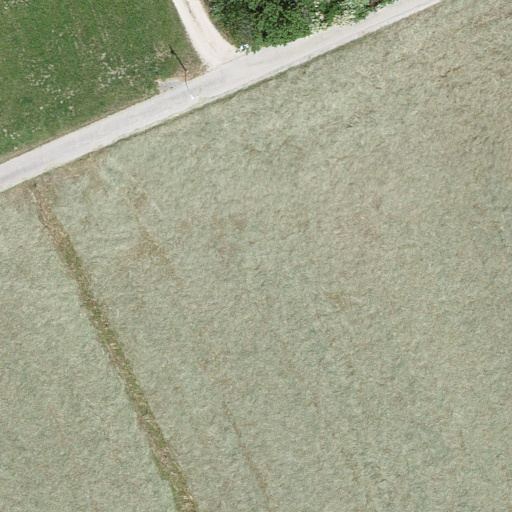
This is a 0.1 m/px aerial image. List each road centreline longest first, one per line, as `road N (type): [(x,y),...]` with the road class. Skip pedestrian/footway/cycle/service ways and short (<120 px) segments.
road 1 (unclassified): [(0,180),(242,71)]
road 2 (unclassified): [(242,71),(401,0)]
